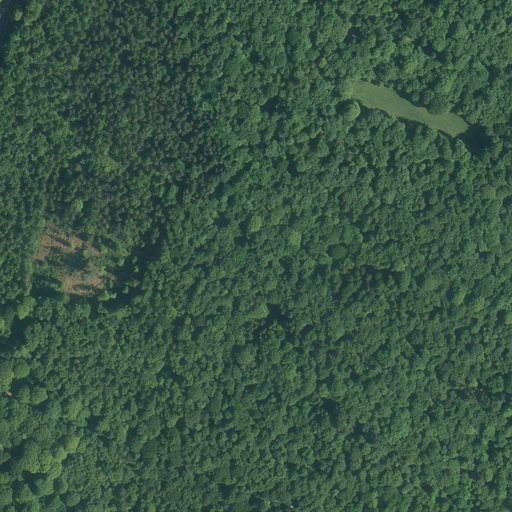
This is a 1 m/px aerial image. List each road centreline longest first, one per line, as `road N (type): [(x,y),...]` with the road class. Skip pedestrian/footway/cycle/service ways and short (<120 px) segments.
road 1 (track): [(129,441),(305,0)]
road 2 (track): [(307,511),(129,441)]
road 3 (track): [(129,441),(0,391)]
